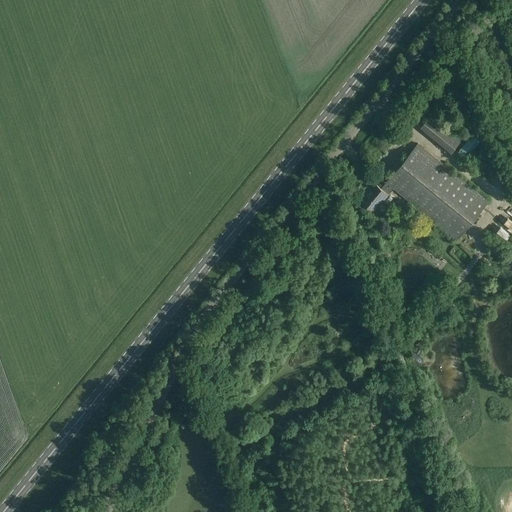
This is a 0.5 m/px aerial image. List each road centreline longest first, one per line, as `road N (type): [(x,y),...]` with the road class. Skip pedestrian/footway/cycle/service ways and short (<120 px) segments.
road 1 (primary): [(3,511),(421,0)]
road 2 (unclassified): [(105,511),(215,298),(461,0)]
